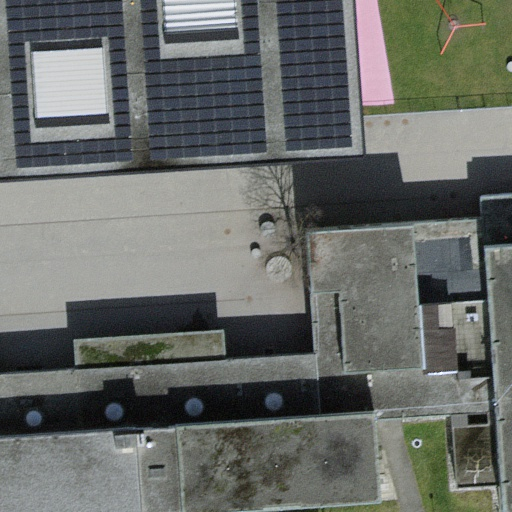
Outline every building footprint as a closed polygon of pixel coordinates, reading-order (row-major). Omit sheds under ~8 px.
[(0,0),(0,150),(358,131),(357,114),(350,0),(0,0)] [(73,366),(0,371),(0,430),(106,424),(171,419),(372,406),(373,418),(400,416),(449,411),(490,408),(480,242),(511,239),(511,191),(479,193),(480,215),(301,224),(311,350),(224,355),(221,327),(71,336),(73,366)] [(511,503),(511,239),(480,242),(490,408),(494,481),(496,505),(511,503)] [(373,418),(372,406),(171,419),(178,511),(377,495),(373,418)] [(171,419),(106,424),(107,439),(133,437),(138,511),(157,511),(178,511),(171,419)] [(0,511),(138,511),(133,437),(107,439),(106,424),(0,430),(0,511)]
